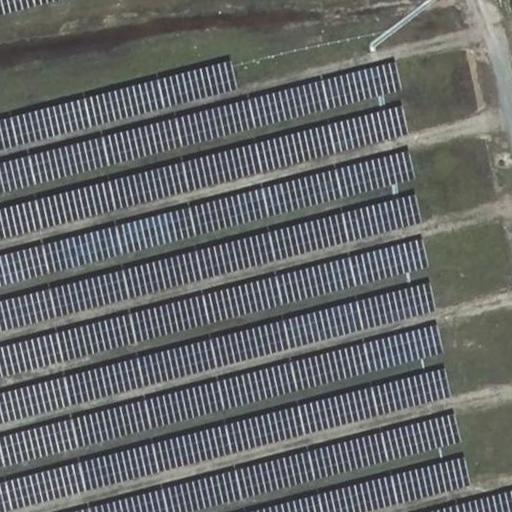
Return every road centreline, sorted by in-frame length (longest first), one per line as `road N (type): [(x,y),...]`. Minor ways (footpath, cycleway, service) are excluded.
road 1 (track): [(0,431),(511,299)]
road 2 (track): [(511,209),(0,340)]
road 3 (track): [(0,247),(511,116)]
road 4 (track): [(499,30),(0,158)]
road 5 (track): [(511,392),(45,511)]
road 6 (track): [(391,511),(511,481)]
